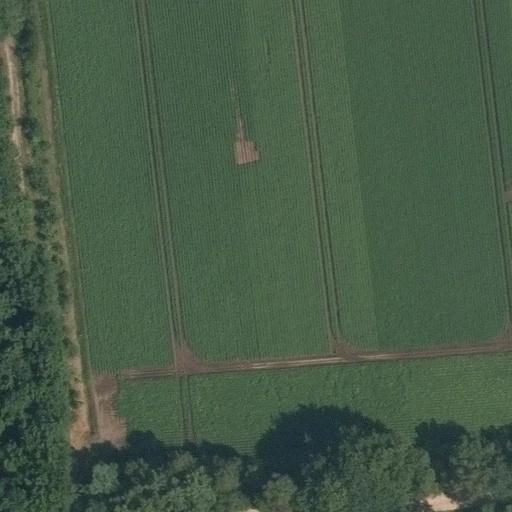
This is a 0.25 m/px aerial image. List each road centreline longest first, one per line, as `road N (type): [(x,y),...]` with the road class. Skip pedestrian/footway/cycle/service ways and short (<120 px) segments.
road 1 (track): [(60,511),(0,0)]
road 2 (track): [(296,511),(511,493)]
